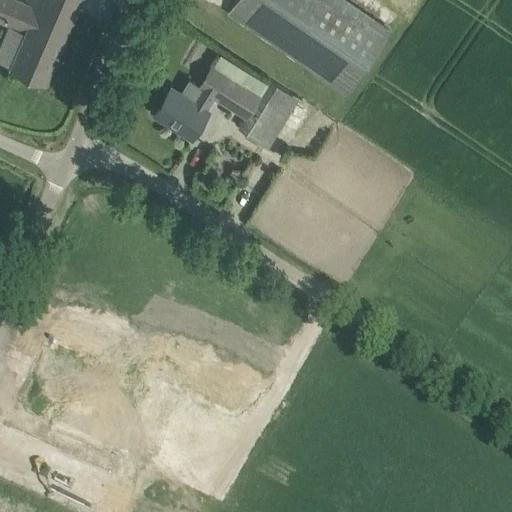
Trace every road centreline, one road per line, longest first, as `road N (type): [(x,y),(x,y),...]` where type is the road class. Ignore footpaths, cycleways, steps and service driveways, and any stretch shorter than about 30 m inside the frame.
road 1 (unclassified): [(511,420),(80,135)]
road 2 (unclassified): [(0,310),(61,177)]
road 3 (unclassified): [(80,135),(133,0)]
